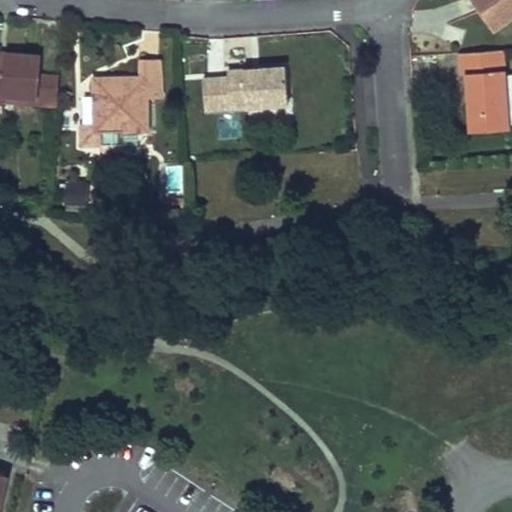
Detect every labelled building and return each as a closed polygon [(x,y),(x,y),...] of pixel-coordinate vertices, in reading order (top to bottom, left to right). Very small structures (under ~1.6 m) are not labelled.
[(485,0),(494,12),(510,0),(485,0)] [(502,34),(461,37),(462,53),(467,53),(472,112),(509,109),(502,34)] [(5,50),(0,49),(0,89),(4,90),(4,81),(37,83),(39,59),(40,45),(5,43),(5,50)] [(227,58),(199,59),(200,90),(282,85),(280,48),(226,51),(227,58)] [(148,69),(98,67),(97,115),(82,114),(82,135),(103,135),(104,120),(153,121),(154,88),(170,89),(171,51),(149,50),(148,69)] [(4,81),(4,90),(59,92),(62,61),(39,59),(37,83),(4,81)] [(0,472),(0,511),(7,511),(16,477),(0,472)]
